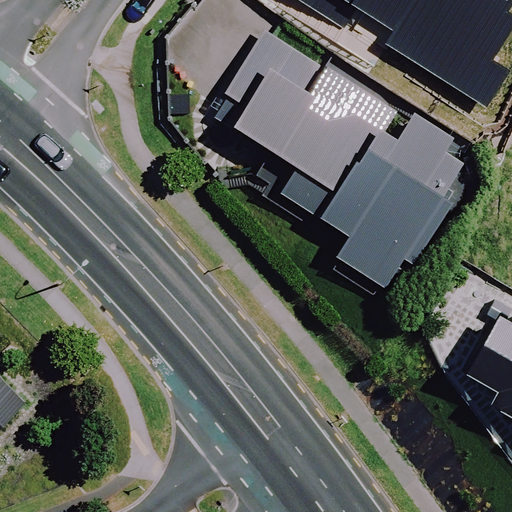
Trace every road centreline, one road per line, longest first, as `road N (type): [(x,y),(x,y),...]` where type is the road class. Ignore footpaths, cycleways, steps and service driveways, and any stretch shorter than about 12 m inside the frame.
road 1 (secondary): [(0,134),(211,351),(284,451)]
road 2 (residential): [(0,97),(80,0)]
